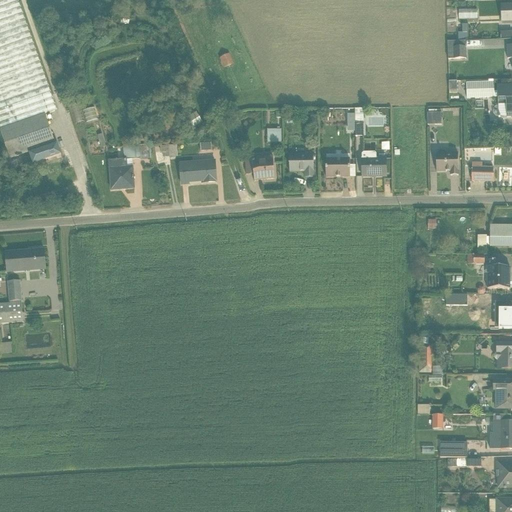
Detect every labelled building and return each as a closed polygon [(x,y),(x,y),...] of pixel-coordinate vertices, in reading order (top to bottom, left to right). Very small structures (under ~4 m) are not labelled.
[(47,159),(60,155),(47,117),(61,112),(21,0),(0,0),(0,127),(11,158),(42,147),(47,159)] [(511,9),(498,10),(499,26),(511,25),(511,9)] [(453,10),(453,20),(472,21),(472,10),(453,10)] [(453,41),(442,41),(442,59),(461,59),(461,25),(457,25),(457,33),(453,33),(453,41)] [(511,49),(502,50),(502,59),(510,59),(510,78),(511,77),(511,49)] [(222,52),(213,56),(218,66),(226,62),(222,52)] [(444,95),(452,94),(452,80),(443,80),(444,95)] [(461,99),(491,99),(491,80),(461,80),(461,99)] [(507,121),(511,120),(511,88),(499,89),(499,106),(507,106),(507,121)] [(359,122),(359,108),(349,108),(350,122),(359,122)] [(422,110),(422,126),(436,126),(436,110),(422,110)] [(95,124),(89,125),(92,141),(98,139),(95,124)] [(261,130),(262,144),(275,144),(275,129),(261,130)] [(172,143),(156,144),(157,155),(172,154),(172,143)] [(142,145),(119,144),(118,156),(142,156),(142,145)] [(451,179),(463,179),(463,155),(438,156),(438,174),(451,174),(451,179)] [(306,181),(318,181),(317,157),(291,158),(292,176),(305,175),(306,181)] [(255,184),(278,183),(277,160),(254,161),(255,184)] [(111,190),(136,189),(134,161),(110,162),(111,190)] [(181,186),(219,184),(218,161),(180,163),(181,186)] [(327,181),(353,181),(353,161),(327,161),(327,181)] [(365,182),(390,182),(390,162),(365,162),(365,182)] [(477,166),(477,163),(467,162),(466,183),(488,184),(489,167),(477,166)] [(422,220),(422,230),(430,230),(430,220),(422,220)] [(511,230),(490,230),(490,252),(511,251),(511,230)] [(471,236),(470,249),(483,250),(483,236),(471,236)] [(9,275),(48,272),(47,250),(7,253),(9,275)] [(462,264),(479,265),(479,255),(462,255),(462,264)] [(500,265),(488,265),(488,292),(511,292),(511,271),(500,271),(500,265)] [(2,278),(3,301),(0,300),(0,320),(16,320),(15,278),(2,278)] [(511,304),(489,305),(489,317),(499,317),(499,333),(511,333),(511,304)] [(511,347),(499,347),(499,374),(511,373),(511,347)] [(434,368),(425,368),(425,375),(421,376),(421,384),(434,384),(434,368)] [(511,384),(495,385),(495,414),(506,414),(506,419),(511,418),(511,384)] [(511,453),(511,420),(495,420),(494,453),(511,453)] [(470,448),(441,448),(441,462),(470,462),(470,448)] [(498,489),(511,489),(511,462),(498,463),(498,489)] [(511,511),(511,499),(498,500),(497,511),(511,511)]
